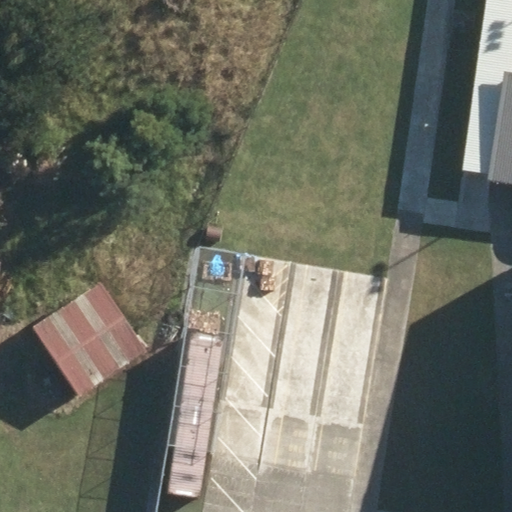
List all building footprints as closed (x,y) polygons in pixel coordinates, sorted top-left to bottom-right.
[(286,0),(267,124),(367,139),(381,48),(402,51),(404,30),(384,27),(388,0),(286,0)] [(440,0),(439,9),(470,31),(504,17),(506,0),(440,0)] [(110,221),(391,267),(407,171),(126,125),(110,221)] [(348,511),(389,279),(193,245),(146,511),(348,511)] [(30,341),(79,406),(149,354),(99,290),(30,341)]
